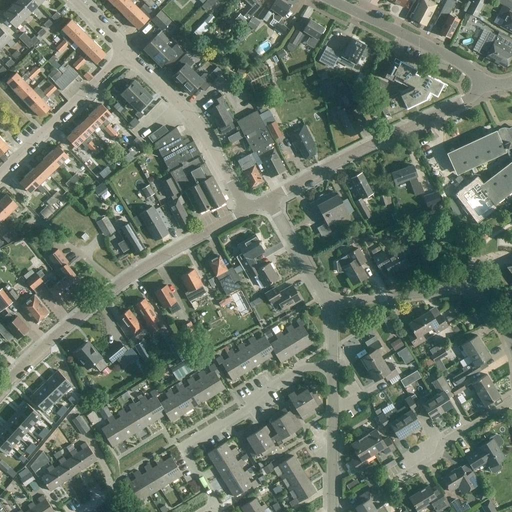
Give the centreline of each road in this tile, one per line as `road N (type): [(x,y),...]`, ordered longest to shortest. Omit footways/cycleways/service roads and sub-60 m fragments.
road 1 (tertiary): [(0,388),(132,274),(246,210)]
road 2 (tertiary): [(267,199),(484,84)]
road 3 (residential): [(215,502),(182,448),(301,369),(332,367)]
road 4 (residential): [(511,343),(467,288),(328,304)]
road 5 (residential): [(246,210),(200,127),(126,52)]
road 6 (tertiary): [(484,84),(455,60),(331,0)]
road 7 (residential): [(0,173),(126,52)]
road 8 (residential): [(333,511),(332,367)]
road 9 (residential): [(392,483),(511,403)]
road 10 (residential): [(328,304),(267,199)]
